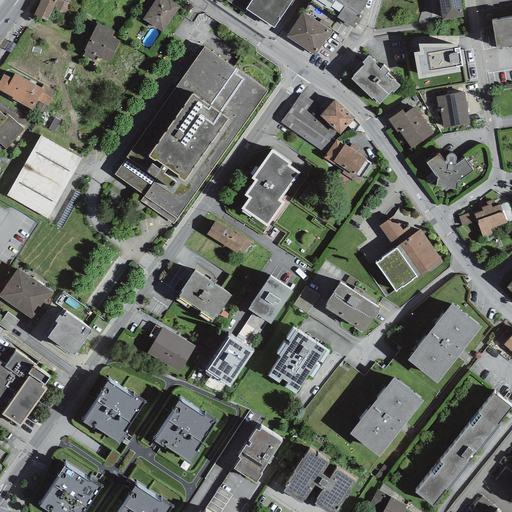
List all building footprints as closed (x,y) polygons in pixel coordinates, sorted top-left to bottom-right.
[(57,0),(40,0),(33,14),(48,21),(57,0)] [(166,0),(155,0),(143,19),(162,32),(180,6),(171,0),(168,0),(168,1),(166,0)] [(226,0),(245,13),(248,10),(274,27),(292,0),(226,0)] [(328,0),(333,3),(335,0),(344,6),(337,16),(340,18),(338,20),(348,27),(365,0),(328,0)] [(460,0),(438,0),(442,20),(463,16),(460,0)] [(331,31),(303,12),(286,37),(315,56),(331,31)] [(511,16),(492,20),(496,47),(511,44),(511,16)] [(86,50),(83,56),(93,60),(96,56),(109,62),(120,41),(111,37),(114,31),(97,23),(85,50),(86,50)] [(457,43),(418,43),(420,51),(414,52),(418,79),(460,71),(460,66),(462,65),(460,47),(458,47),(457,43)] [(267,90),(203,45),(113,174),(144,195),(140,200),(173,224),(267,90)] [(375,62),(369,55),(351,73),(353,75),(351,78),(371,98),(373,97),(379,103),(392,90),(393,92),(400,85),(393,78),(391,80),(386,74),(389,71),(383,65),(380,69),(374,63),(375,62)] [(42,88),(14,73),(12,78),(4,73),(0,79),(0,90),(13,97),(12,98),(32,109),(37,100),(47,106),(55,91),(43,85),(42,88)] [(436,96),(438,109),(436,109),(438,119),(442,118),(443,128),(470,124),(464,91),(436,96)] [(317,105),(301,93),(291,106),(290,105),(278,123),(324,155),(335,140),(339,134),(317,118),(311,114),(317,105)] [(354,118),(334,99),(319,115),(317,118),(339,134),(354,118)] [(402,109),(388,119),(397,132),(399,131),(412,148),(433,133),(414,106),(405,112),(402,109)] [(0,111),(0,143),(6,149),(7,148),(12,153),(30,134),(7,113),(5,116),(0,111)] [(79,157),(38,134),(3,195),(44,218),(79,157)] [(343,145),(335,140),(324,155),(323,157),(353,178),(367,159),(362,156),(364,152),(351,143),(349,147),(344,143),(343,145)] [(292,162),(272,148),(251,178),(254,180),(244,194),(248,198),(241,208),(267,227),(285,202),(280,199),(300,172),(290,165),(292,162)] [(446,162),(439,153),(426,162),(437,177),(436,185),(456,189),(458,181),(473,170),(464,157),(456,163),(455,161),(456,160),(456,159),(456,158),(456,156),(455,155),(454,154),(453,153),(452,152),(451,152),(449,153),(448,153),(447,154),(446,155),(446,156),(446,157),(446,159),(446,160),(445,160),(447,161),(446,162)] [(118,198),(111,199),(114,208),(120,207),(118,198)] [(478,209),(458,216),(462,226),(477,221),(483,237),(492,233),(490,228),(507,222),(500,204),(492,207),(490,200),(477,205),(478,209)] [(392,216),(379,226),(395,248),(375,262),(396,292),(418,277),(442,260),(420,229),(413,234),(408,226),(402,230),(392,216)] [(235,234),(215,220),(206,234),(241,257),(251,242),(237,232),(235,234)] [(53,292),(18,267),(0,292),(0,296),(33,320),(53,292)] [(231,294),(194,270),(181,290),(182,291),(180,295),(214,317),(216,315),(217,315),(231,294)] [(248,308),(271,323),(292,290),(270,275),(248,308)] [(379,308),(340,283),(324,306),(363,331),(379,308)] [(481,327),(451,303),(407,360),(437,383),(481,327)] [(0,318),(0,320),(11,329),(21,317),(9,308),(0,318)] [(92,330),(65,311),(62,316),(59,315),(55,320),(58,322),(48,336),(74,355),(92,330)] [(163,326),(147,353),(180,372),(195,345),(163,326)] [(329,352),(293,328),(286,338),(291,342),(288,345),(283,342),(276,353),(280,355),(269,372),(281,380),(282,378),(287,381),(286,384),(297,391),(308,375),(313,378),(324,362),(323,361),(329,352)] [(252,351),(229,337),(207,369),(230,384),(252,351)] [(5,365),(0,361),(0,398),(8,404),(1,413),(19,426),(46,389),(42,386),(44,384),(45,385),(50,377),(15,352),(5,365)] [(423,400),(393,377),(349,433),(379,456),(423,400)] [(133,397),(108,380),(101,391),(102,392),(83,420),(120,444),(127,433),(125,431),(144,402),(134,395),(133,397)] [(511,405),(494,392),(417,490),(434,504),(511,405)] [(216,422),(182,400),(156,440),(189,462),(216,422)] [(241,459),(233,468),(256,483),(261,474),(260,473),(282,440),(261,427),(259,430),(256,429),(248,441),(251,442),(249,446),(246,444),(237,456),(241,459)] [(329,462),(309,450),(304,458),(303,457),(284,485),(286,486),(283,490),(301,502),(304,497),(305,498),(315,484),(317,485),(318,483),(325,487),(323,491),(322,490),(316,498),(317,499),(314,503),(328,511),(335,511),(346,497),(347,497),(351,491),(350,490),(356,481),(336,469),(332,474),(334,475),(329,482),(322,478),(324,475),(321,474),(329,462)] [(84,511),(101,487),(66,464),(39,505),(50,511),(84,511)] [(168,511),(172,507),(136,485),(119,511),(168,511)] [(407,506),(377,490),(369,504),(382,511),(412,511),(406,508),(407,506)]
